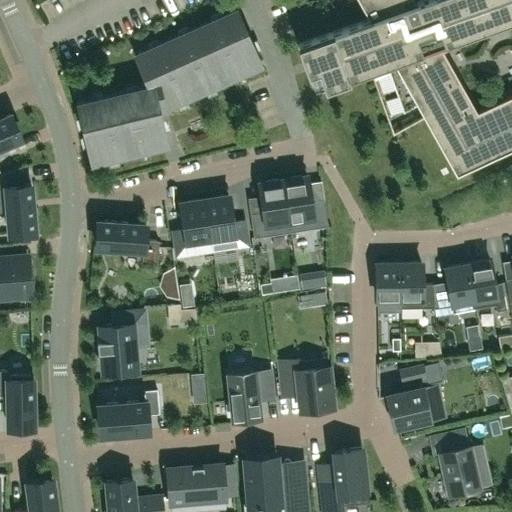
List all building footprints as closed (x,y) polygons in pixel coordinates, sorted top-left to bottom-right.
[(415,0),(359,0),(370,18),(298,44),(308,72),(318,68),(325,86),(370,70),(371,70),(386,64),(395,89),(403,111),(417,103),(423,113),(423,114),(456,172),(474,163),(482,160),(511,146),(511,0),(420,0),(417,1),(415,0)] [(232,73),(255,63),(233,14),(139,56),(153,86),(81,102),(87,129),(92,154),(160,140),(153,108),(163,104),(191,91),(197,88),(218,79),(232,73)] [(0,145),(20,137),(10,113),(0,116),(0,145)] [(35,230),(31,182),(15,184),(13,168),(0,173),(0,186),(5,186),(9,232),(35,230)] [(328,225),(323,198),(313,199),(310,197),(306,174),(283,177),(291,230),(328,225)] [(255,236),(291,230),(283,177),(258,181),(263,211),(251,212),(255,236)] [(204,197),(212,248),(248,243),(244,219),(232,221),(228,193),(204,197)] [(212,248),(204,197),(180,200),(185,228),(173,230),(176,254),(212,248)] [(142,248),(141,262),(157,263),(158,239),(144,238),(145,222),(98,219),(96,245),(142,248)] [(25,281),(29,280),(27,255),(0,257),(0,259),(0,297),(26,295),(25,281)] [(493,282),(489,258),(467,262),(475,307),(495,304),(496,310),(506,308),(501,281),(493,282)] [(398,261),(376,262),(376,298),(398,297),(399,297),(398,261)] [(398,307),(433,307),(433,282),(421,282),(421,261),(398,261),(399,297),(398,297),(398,307)] [(467,262),(445,266),(452,311),(475,307),(467,262)] [(308,271),(299,272),(301,288),(310,286),(308,271)] [(296,273),(283,275),(285,289),(299,287),(296,273)] [(315,299),(326,298),(325,289),(314,290),(315,299)] [(194,304),(193,297),(181,298),(182,306),(194,304)] [(180,302),(167,303),(167,313),(181,312),(180,308),(180,302)] [(100,349),(102,369),(136,367),(134,345),(146,344),(144,320),(136,321),(135,309),(111,311),(112,323),(98,324),(99,338),(96,338),(97,349),(100,349)] [(511,320),(511,317),(500,319),(502,333),(504,347),(511,345),(511,320)] [(470,350),(482,348),(480,336),(468,338),(470,350)] [(391,337),(391,349),(399,349),(399,337),(391,337)] [(440,354),(440,340),(415,340),(415,354),(440,354)] [(328,365),(299,368),(297,368),(296,358),(280,360),(283,388),(298,386),(300,408),(314,406),(314,410),(333,408),(328,365)] [(428,384),(427,381),(423,362),(398,368),(403,389),(387,393),(394,425),(438,415),(430,383),(428,384)] [(254,371),(254,368),(228,371),(233,417),(250,415),(250,412),(258,411),(257,397),(272,395),(269,369),(254,371)] [(8,373),(8,369),(0,369),(0,393),(7,393),(7,425),(33,425),(32,373),(8,373)] [(203,372),(189,373),(191,385),(204,384),(203,372)] [(510,411),(511,410),(511,374),(500,377),(510,411)] [(98,407),(100,433),(124,431),(131,430),(147,429),(148,429),(147,413),(159,412),(157,388),(143,389),(144,399),(98,403),(98,407)] [(511,420),(510,412),(498,415),(501,426),(511,423),(511,420)] [(439,451),(448,491),(491,481),(482,441),(468,444),(464,425),(427,434),(431,453),(439,451)] [(334,462),(319,464),(321,490),(323,511),(343,511),(342,504),(353,503),(369,501),(367,488),(365,488),(361,446),(339,448),(340,454),(334,455),(334,462)] [(306,511),(304,476),(277,479),(275,454),(244,456),(247,499),(242,500),(243,511),(282,511),(282,506),(288,505),(288,511),(306,511)] [(224,495),(222,462),(167,467),(169,500),(224,495)] [(30,508),(14,510),(14,511),(56,511),(52,476),(26,480),(30,508)] [(134,497),(132,476),(106,479),(108,511),(162,511),(161,495),(134,497)]
